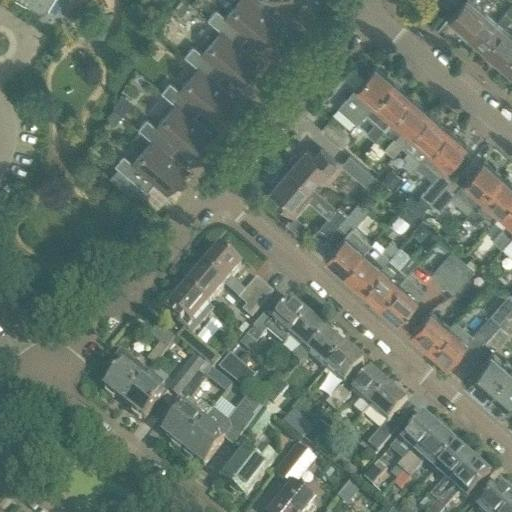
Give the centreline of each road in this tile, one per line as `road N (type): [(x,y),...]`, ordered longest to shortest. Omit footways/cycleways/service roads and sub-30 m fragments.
road 1 (residential): [(511,445),(226,194)]
road 2 (residential): [(51,380),(226,194)]
road 3 (residential): [(226,194),(381,16)]
road 4 (residential): [(210,511),(51,380)]
road 5 (tertiary): [(511,129),(381,16)]
